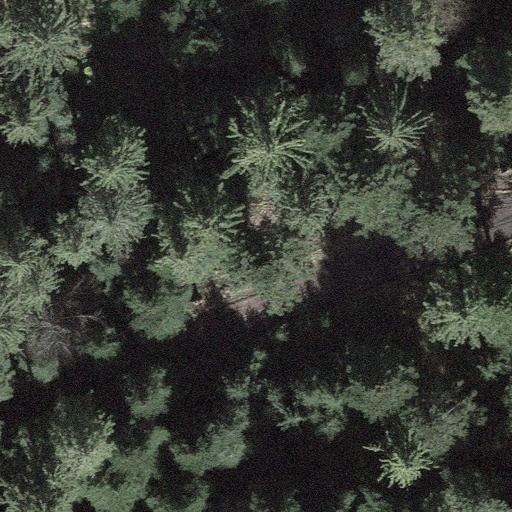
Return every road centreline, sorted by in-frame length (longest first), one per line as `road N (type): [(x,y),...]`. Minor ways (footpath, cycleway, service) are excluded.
road 1 (track): [(0,391),(135,356),(511,217)]
road 2 (track): [(0,14),(511,102)]
